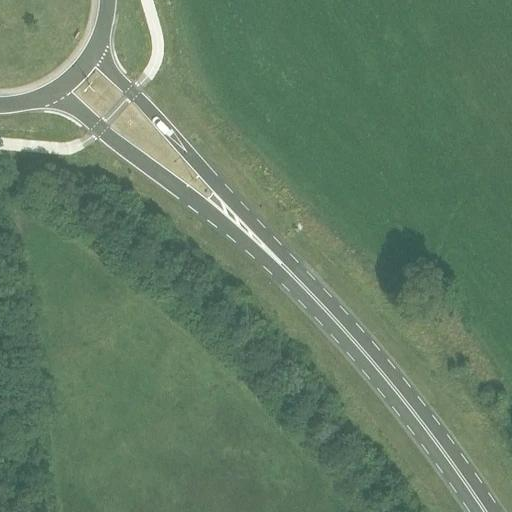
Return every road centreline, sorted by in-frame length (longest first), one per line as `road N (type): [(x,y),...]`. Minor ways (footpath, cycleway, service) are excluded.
road 1 (primary): [(312,293),(98,48)]
road 2 (primary): [(56,94),(312,293)]
road 3 (primary): [(312,293),(480,511)]
